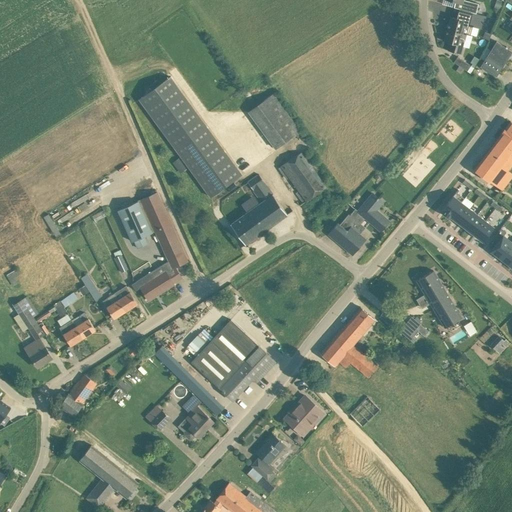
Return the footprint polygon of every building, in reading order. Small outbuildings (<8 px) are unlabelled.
[(450,0),(455,1),(454,7),(459,9),(463,10),(466,0),(465,0),(450,0)] [(479,3),(466,0),(463,10),(471,12),(476,13),(479,3)] [(503,1),(499,0),(496,0),(494,7),(501,10),(503,1)] [(450,17),(447,29),(463,33),(466,34),(470,35),(473,26),(467,25),(468,22),(471,12),(463,10),(459,9),(457,18),(450,17)] [(463,33),(447,29),(444,41),(450,42),(448,50),(461,54),(465,40),(466,34),(463,33)] [(485,32),(483,38),(489,40),(491,34),(485,32)] [(480,66),(496,77),(511,51),(511,50),(496,41),(480,66)] [(416,67),(408,50),(396,56),(403,72),(416,67)] [(454,62),(455,62),(468,71),(472,65),(458,56),(454,62)] [(171,76),(139,99),(210,197),(242,174),(171,76)] [(249,112),(276,148),(301,129),(275,93),(249,112)] [(474,169),(490,182),(491,181),(502,189),(503,190),(511,178),(511,173),(507,170),(511,163),(511,154),(511,152),(511,122),(510,121),(496,139),(497,139),(474,169)] [(326,187),(325,186),(326,186),(302,152),(281,166),(306,201),(326,187)] [(231,224),(246,244),(287,214),(265,183),(259,174),(248,182),(262,202),(231,224)] [(456,191),(441,211),(450,218),(451,216),(462,202),(465,198),(456,191)] [(131,241),(155,231),(169,261),(171,266),(180,262),(181,263),(188,261),(171,224),(172,224),(157,192),(117,210),(131,241)] [(375,211),(383,202),(375,195),(373,193),(358,211),(355,209),(351,213),(350,214),(349,213),(340,224),(337,222),(328,234),(352,255),(366,239),(351,226),(356,220),(358,222),(363,216),(381,231),(389,221),(383,216),(382,217),(375,211)] [(469,208),(462,202),(451,216),(458,222),(469,208)] [(469,208),(458,222),(466,228),(477,214),(469,208)] [(119,248),(106,210),(95,214),(108,252),(119,248)] [(54,236),(59,234),(49,212),(44,214),(54,236)] [(477,214),(466,228),(475,235),(486,220),(477,214)] [(486,220),(475,235),(483,241),(494,227),(486,220)] [(499,239),(491,251),(500,258),(511,242),(511,241),(504,235),(506,232),(501,228),(495,236),(499,239)] [(511,242),(500,258),(510,265),(511,262),(511,242)] [(113,256),(121,273),(128,270),(121,256),(122,255),(120,251),(114,253),(115,256),(113,256)] [(148,273),(132,284),(136,290),(140,287),(148,300),(174,283),(173,283),(182,278),(175,268),(181,263),(180,262),(171,266),(169,261),(148,273)] [(17,269),(12,272),(15,277),(20,274),(17,269)] [(433,270),(417,280),(445,327),(462,317),(433,270)] [(90,278),(83,282),(85,285),(89,292),(92,297),(99,292),(90,278)] [(85,285),(79,289),(83,296),(89,292),(85,285)] [(114,293),(118,299),(126,311),(138,303),(126,285),(114,293)] [(68,296),(60,301),(64,307),(64,308),(74,301),(70,295),(68,296)] [(31,333),(40,327),(37,323),(35,319),(33,317),(39,313),(28,296),(14,306),(19,313),(28,328),(31,333)] [(126,311),(118,299),(112,303),(108,297),(103,300),(109,310),(114,318),(126,311)] [(64,308),(60,301),(55,305),(61,316),(68,313),(64,308)] [(53,306),(35,319),(37,323),(57,311),(53,306)] [(356,345),(354,343),(375,319),(361,307),(321,353),(335,365),(339,361),(346,367),(350,362),(368,377),(379,364),(355,346),(356,345)] [(83,322),(76,326),(83,338),(96,330),(90,321),(88,318),(84,312),(79,315),(83,322)] [(191,361),(233,400),(253,379),(257,382),(276,362),(231,319),(191,361)] [(83,338),(76,326),(72,320),(60,327),(65,337),(71,345),(83,338)] [(472,320),(460,324),(465,336),(476,331),(472,320)] [(44,324),(40,327),(45,335),(49,332),(44,324)] [(404,325),(399,330),(413,342),(416,339),(410,335),(412,333),(404,325)] [(499,335),(490,344),(499,353),(504,348),(500,345),(502,343),(505,346),(509,342),(506,339),(504,340),(499,335)] [(39,339),(36,340),(25,347),(38,367),(52,358),(45,346),(44,347),(39,339)] [(129,350),(133,356),(140,350),(136,344),(129,350)] [(161,345),(153,353),(200,398),(202,400),(218,416),(225,409),(161,345)] [(106,370),(113,377),(118,373),(112,366),(106,370)] [(91,389),(96,383),(85,375),(80,381),(79,380),(76,385),(70,394),(69,393),(60,405),(74,416),(80,408),(83,404),(82,403),(91,389)] [(120,380),(116,385),(120,389),(126,396),(132,391),(125,384),(120,380)] [(284,418),(303,435),(324,412),(305,395),(284,418)] [(350,413),(362,426),(380,409),(367,396),(350,413)] [(1,400),(0,401),(0,421),(1,422),(5,425),(10,418),(5,414),(11,407),(1,400)] [(145,416),(160,431),(172,418),(157,404),(145,416)] [(184,432),(184,434),(189,439),(192,439),(196,434),(199,437),(214,421),(197,405),(186,417),(192,423),(184,432)] [(257,452),(269,463),(285,445),(272,434),(266,440),(267,441),(257,452)] [(88,497),(100,507),(114,488),(126,498),(138,482),(91,444),(79,459),(103,478),(88,497)] [(270,482),(276,474),(265,464),(258,472),(270,482)] [(211,500),(201,511),(216,511),(220,508),(219,507),(223,503),(233,511),(234,511),(236,511),(237,511),(276,511),(250,491),(246,496),(229,482),(216,498),(217,499),(214,503),(211,500)]
